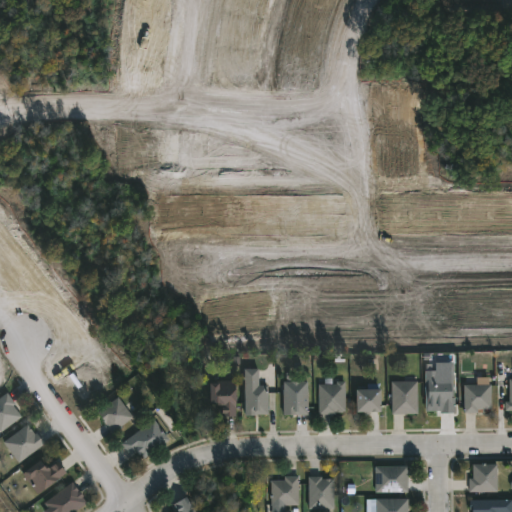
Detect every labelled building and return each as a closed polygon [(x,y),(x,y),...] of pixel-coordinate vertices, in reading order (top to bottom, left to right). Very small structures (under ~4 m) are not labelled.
[(425,412),(454,412),(453,363),(424,363),(425,412)] [(258,381),(258,384),(267,384),(267,414),(243,414),(243,368),(258,367),(258,381)] [(234,379),(235,415),(220,415),(219,406),(221,406),(221,403),(211,403),(211,402),(208,402),(208,381),(234,379)] [(321,413),(319,413),(318,383),(336,383),(336,380),(344,380),(345,411),(321,413)] [(393,413),(391,413),(391,381),(416,381),(416,413),(393,413)] [(368,409),(368,413),(363,413),(363,410),(354,410),(354,388),(367,388),(367,383),(379,383),(378,410),(368,409)] [(466,412),(463,412),(462,384),(489,383),(489,408),(476,408),(476,412),(466,412)] [(293,414),(283,414),(282,389),(307,389),(308,414),(293,414)] [(20,416),(0,430),(0,394),(5,391),(14,403),(12,405),(20,416)] [(132,416),(111,432),(96,411),(117,396),(132,416)] [(167,439),(142,457),(135,450),(128,454),(120,442),(152,418),(167,439)] [(26,423),(33,433),(35,431),(43,442),(18,461),(2,441),(26,423)] [(37,458),(46,468),(56,460),(64,472),(37,492),(21,471),(37,458)] [(496,490),(468,491),(468,478),(472,478),(472,463),(496,463),(496,490)] [(407,492),(374,492),(374,466),(407,465),(407,492)] [(276,505),(270,504),(270,480),(284,480),(284,475),(298,476),(297,505),(276,505)] [(320,475),(320,478),(333,477),(333,507),(307,508),(306,476),(320,475)] [(85,502),(71,511),(52,511),(43,502),(71,481),(85,502)] [(176,511),(171,503),(184,495),(193,511),(176,511)] [(406,511),(375,511),(375,498),(406,498),(406,511)] [(511,499),(511,511),(470,511),(470,509),(468,509),(468,499),(511,499)]
